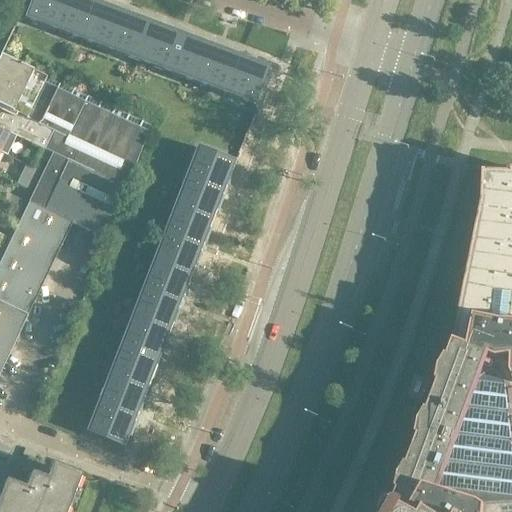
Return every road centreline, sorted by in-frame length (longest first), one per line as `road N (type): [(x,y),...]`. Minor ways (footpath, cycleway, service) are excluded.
road 1 (secondary): [(375,48),(274,341),(207,502)]
road 2 (secondary): [(252,511),(308,387),(410,62)]
road 3 (residential): [(207,502),(0,421)]
road 4 (residential): [(375,48),(228,0)]
